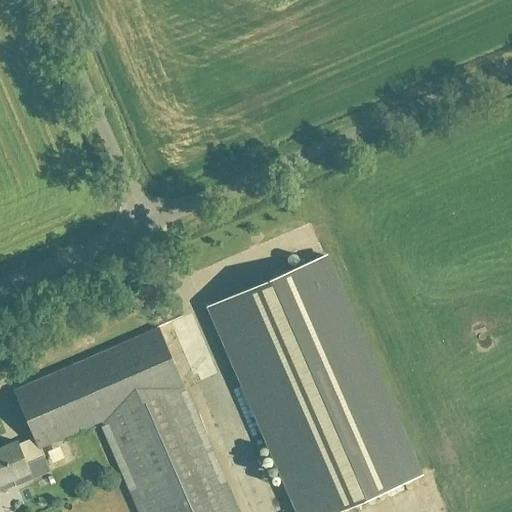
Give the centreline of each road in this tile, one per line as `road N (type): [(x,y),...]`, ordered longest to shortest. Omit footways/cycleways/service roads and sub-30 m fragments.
road 1 (unclassified): [(146,230),(511,72)]
road 2 (unclassified): [(146,230),(51,0)]
road 3 (unclassified): [(0,292),(146,230)]
